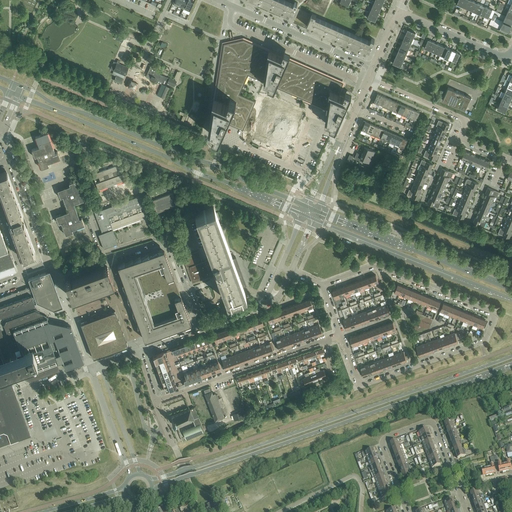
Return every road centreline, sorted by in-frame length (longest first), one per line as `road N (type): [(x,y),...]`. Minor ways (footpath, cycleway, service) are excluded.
road 1 (primary): [(511,356),(150,480)]
road 2 (primary): [(152,488),(506,367)]
road 3 (secondary): [(306,205),(23,86)]
road 4 (secondary): [(19,95),(301,215)]
road 5 (secondary): [(312,220),(511,300)]
road 6 (residential): [(495,315),(485,340),(363,384),(340,334)]
road 7 (secondary): [(511,289),(317,210)]
road 8 (residential): [(495,315),(376,267),(322,284)]
road 9 (residential): [(154,401),(324,341)]
road 10 (residential): [(511,159),(460,137),(460,118),(368,79)]
road 11 (unclassified): [(186,289),(163,244),(63,273),(48,264)]
road 12 (residential): [(373,67),(218,0)]
road 13 (unclassified): [(0,451),(41,436),(25,391),(95,365)]
road 14 (residential): [(382,444),(433,424),(466,511)]
